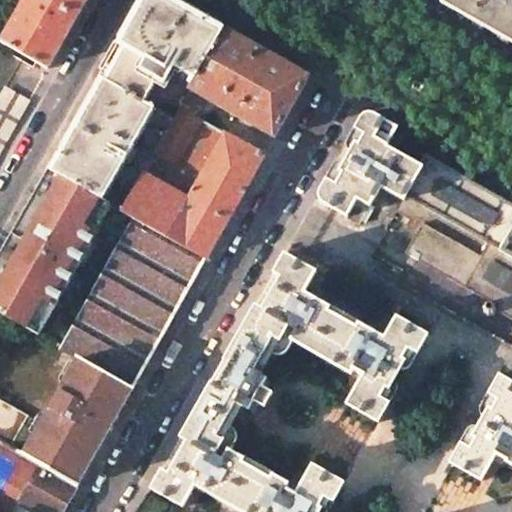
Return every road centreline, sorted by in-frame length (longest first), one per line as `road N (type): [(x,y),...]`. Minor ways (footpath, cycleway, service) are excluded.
road 1 (residential): [(370,34),(95,511)]
road 2 (residential): [(0,202),(117,0)]
road 3 (residential): [(370,34),(511,115)]
